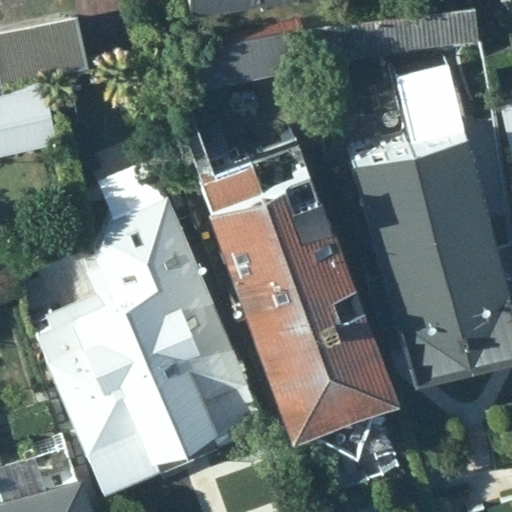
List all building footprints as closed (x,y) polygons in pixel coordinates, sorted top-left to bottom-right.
[(196,0),(198,9),(272,0),(196,0)] [(301,19),(213,38),(218,69),(316,50),(489,31),(486,0),(301,19)] [(85,6),(0,21),(0,33),(7,69),(93,53),(85,6)] [(43,81),(0,88),(0,147),(54,137),(43,81)] [(511,165),(498,118),(379,152),(438,360),(511,338),(511,165)] [(315,120),(224,153),(326,411),(386,438),(411,382),(437,374),(342,139),(326,147),(315,120)] [(54,320),(44,325),(116,487),(276,415),(171,182),(117,206),(99,246),(103,255),(89,260),(100,284),(47,306),(54,320)] [(118,511),(102,465),(86,471),(0,499),(0,511),(118,511)] [(511,511),(511,488),(469,497),(472,511),(511,511)] [(406,511),(400,492),(337,511),(406,511)]
